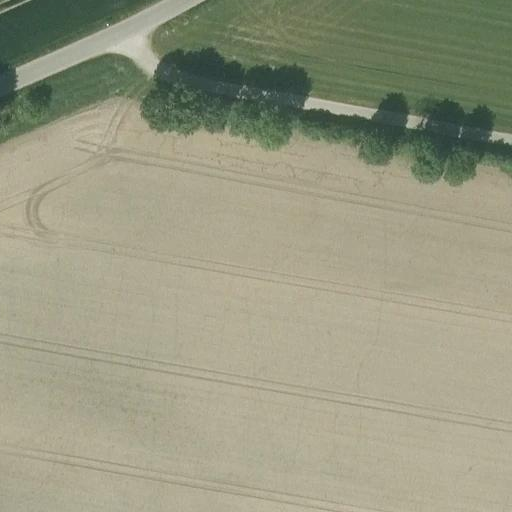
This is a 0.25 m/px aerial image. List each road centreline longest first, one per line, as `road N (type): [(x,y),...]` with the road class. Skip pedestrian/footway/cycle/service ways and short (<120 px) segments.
road 1 (unclassified): [(127,18),(152,46),(192,66),(511,129)]
road 2 (unclassified): [(127,18),(0,73)]
